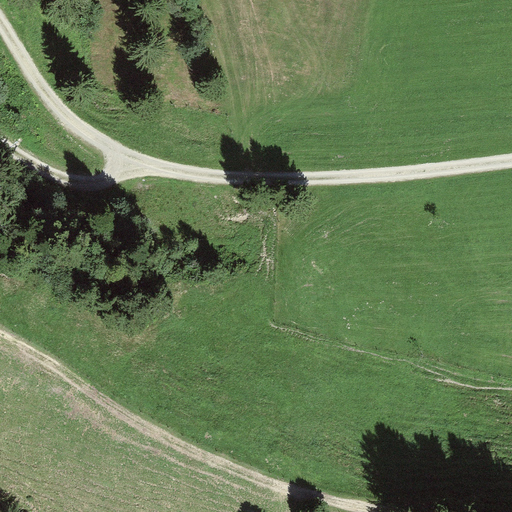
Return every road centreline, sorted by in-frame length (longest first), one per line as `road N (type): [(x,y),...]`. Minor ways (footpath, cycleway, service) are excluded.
road 1 (track): [(511,160),(289,178),(159,166),(72,124),(38,85),(0,11)]
road 2 (track): [(0,341),(111,414),(218,462),(399,511)]
road 3 (track): [(159,166),(95,183),(76,180),(0,140)]
